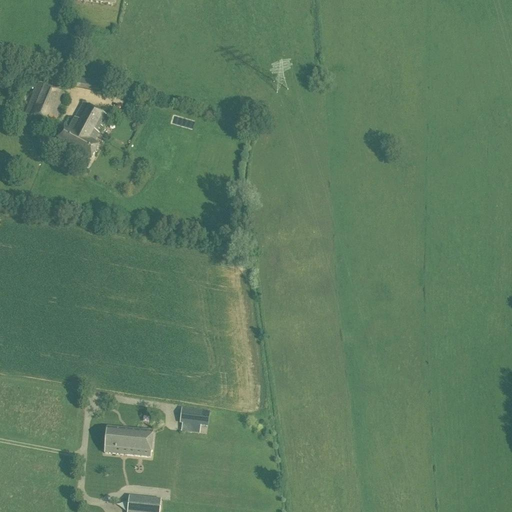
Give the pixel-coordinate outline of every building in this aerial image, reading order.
[(267,69),(279,64),(270,45),(258,50),(267,69)] [(100,93),(102,84),(74,79),(72,87),(100,93)] [(53,127),(66,95),(38,84),(25,115),(53,127)] [(93,143),(108,117),(84,103),(68,131),(63,128),(57,139),(91,159),(99,146),(93,143)] [(201,426),(203,411),(182,409),(180,424),(201,426)] [(117,442),(152,446),(153,432),(107,428),(106,442),(116,443),(117,442)] [(150,459),(152,446),(117,442),(116,443),(106,442),(105,454),(150,459)] [(159,511),(161,500),(129,496),(127,511),(159,511)]
